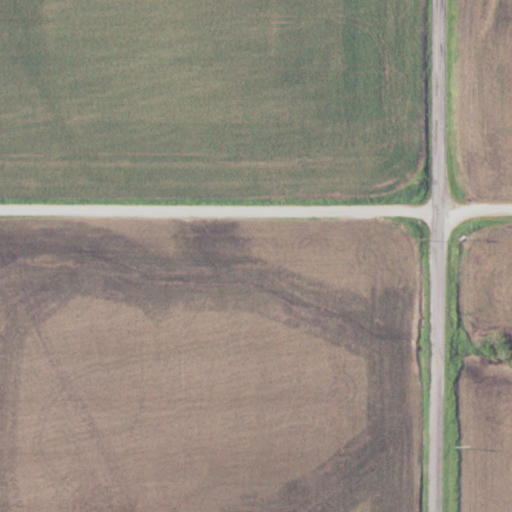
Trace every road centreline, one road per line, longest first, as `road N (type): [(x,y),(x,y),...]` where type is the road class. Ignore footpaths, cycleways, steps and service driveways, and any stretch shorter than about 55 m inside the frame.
road 1 (tertiary): [(437,511),(443,0)]
road 2 (residential): [(511,209),(0,208)]
